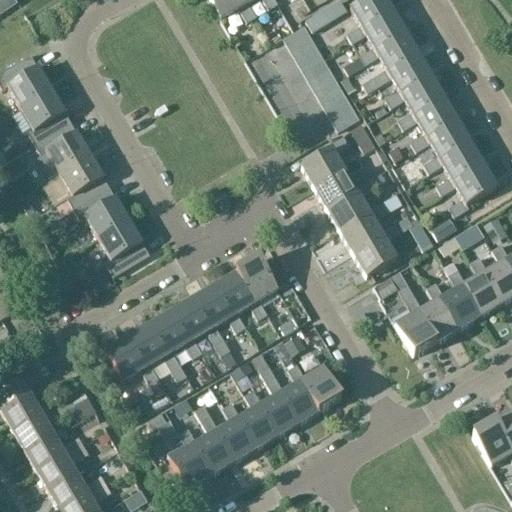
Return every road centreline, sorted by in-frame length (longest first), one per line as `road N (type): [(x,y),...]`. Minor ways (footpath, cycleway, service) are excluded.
road 1 (residential): [(391,428),(261,210),(191,255)]
road 2 (residential): [(191,255),(80,72),(74,37),(122,0)]
road 3 (residential): [(511,149),(426,0)]
road 4 (residential): [(61,330),(191,255)]
road 5 (residential): [(391,428),(511,364)]
